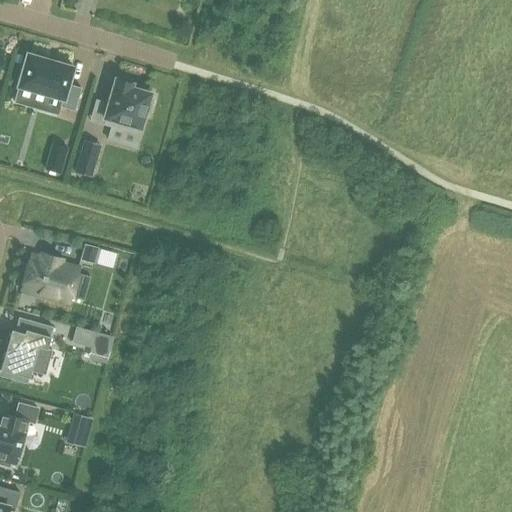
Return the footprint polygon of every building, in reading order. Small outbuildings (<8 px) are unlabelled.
[(16,53),(14,61),(21,63),(23,55),(16,53)] [(17,85),(16,86),(18,87),(18,86),(61,99),(59,107),(74,111),(81,88),(67,84),(72,69),(73,67),(71,66),(71,67),(56,63),(56,62),(43,58),(43,59),(28,54),(26,53),(25,55),(26,55),(17,85)] [(114,79),(101,124),(138,134),(144,114),(148,115),(153,97),(149,96),(150,93),(130,87),(131,84),(114,79)] [(51,144),(45,168),(60,173),(67,149),(51,144)] [(82,148),(75,172),(90,176),(93,166),(89,165),(93,151),(82,148)] [(87,247),(83,263),(97,266),(102,250),(87,247)] [(31,256),(22,289),(68,301),(77,268),(59,264),(61,259),(42,254),(41,258),(31,256)] [(1,361),(0,365),(0,376),(27,384),(31,370),(44,373),(51,349),(46,348),(52,327),(27,320),(23,334),(10,330),(2,361),(1,361)] [(76,327),(72,341),(85,345),(89,331),(76,327)] [(0,464),(9,467),(10,462),(15,464),(27,421),(33,423),(37,409),(18,403),(14,417),(0,412),(0,464)] [(76,415),(72,427),(87,431),(90,419),(76,415)] [(0,511),(5,511),(7,506),(15,508),(19,492),(0,486),(0,511)]
